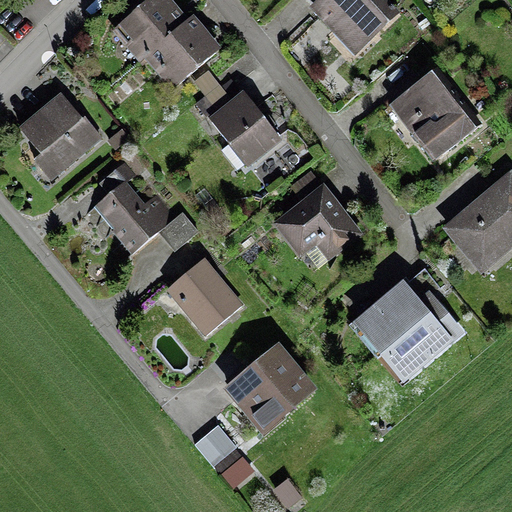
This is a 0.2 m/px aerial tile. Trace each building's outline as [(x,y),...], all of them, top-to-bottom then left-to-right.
[(147,55),(183,24),(162,0),(148,0),(115,29),(128,44),(133,40),(147,55)] [(384,0),(323,0),(315,7),(360,64),(407,27),(384,0)] [(183,24),(147,55),(161,72),(166,68),(179,84),(218,51),(189,19),(183,24)] [(447,67),(393,111),(444,173),(498,129),(447,67)] [(65,93),(21,130),(58,173),(101,136),(65,93)] [(245,96),(210,124),(245,166),(279,138),(245,96)] [(137,179),(97,216),(141,263),(180,226),(137,179)] [(511,184),(453,237),(493,283),(511,266),(511,184)] [(359,234),(325,190),(280,224),(301,252),(318,239),(331,256),(359,234)] [(203,262),(169,292),(208,336),(241,307),(203,262)] [(448,328),(409,284),(358,329),(397,373),(448,328)] [(287,340),(231,390),(272,436),(328,386),(287,340)] [(216,432),(195,450),(219,477),(240,459),(216,432)]
